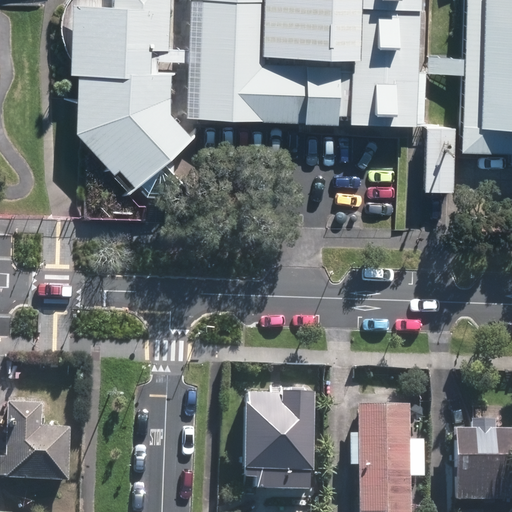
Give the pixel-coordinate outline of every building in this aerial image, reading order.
[(72,75),(70,132),(126,193),(187,137),(164,113),(166,73),(144,72),(145,48),(162,48),(164,0),(108,0),(109,6),(67,4),(64,74),(72,75)] [(267,111),(267,119),(334,122),(335,115),(344,115),(344,122),(412,125),(416,0),(195,0),(191,117),(257,119),(258,111),(267,111)] [(511,0),(460,0),(454,151),(506,152),(505,164),(511,163),(511,0)] [(420,126),(417,191),(445,193),(447,127),(420,126)] [(302,463),(304,385),(271,384),(271,396),(234,395),(231,461),(244,461),(244,481),(299,483),(300,463),(302,463)] [(3,398),(0,453),(0,474),(62,478),(65,424),(36,422),(37,400),(3,398)] [(348,398),(348,511),(399,511),(400,398),(348,398)] [(485,421),(485,412),(460,412),(460,421),(444,421),(444,493),(507,492),(507,421),(485,421)] [(445,511),(474,511),(475,503),(446,503),(445,511)]
